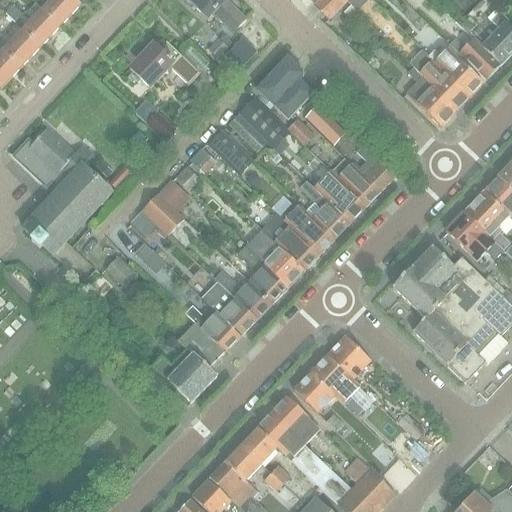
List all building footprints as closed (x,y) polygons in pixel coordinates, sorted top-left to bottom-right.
[(72,0),(53,0),(44,10),(62,26),(80,7),(72,0)] [(185,0),(207,21),(213,16),(225,27),(232,33),(245,21),(237,14),(222,0),(185,0)] [(345,2),(343,0),(318,0),(313,6),(314,7),(328,20),(345,2)] [(5,14),(15,23),(23,16),(13,6),(5,14)] [(44,10),(24,31),(42,47),(62,26),(44,10)] [(498,31),(481,49),(500,68),(511,55),(511,33),(503,25),(506,22),(499,15),(495,12),(487,20),(491,24),(498,31)] [(470,20),(461,29),(468,35),(476,27),(470,20)] [(24,31),(5,50),(23,66),(42,47),(24,31)] [(228,50),(233,44),(224,36),(220,41),(219,40),(209,52),(219,61),(229,50),(228,50)] [(224,58),(239,72),(257,54),(242,40),(224,58)] [(500,68),(481,49),(473,42),(465,49),(456,40),(449,47),(486,82),(500,68)] [(128,69),(150,90),(170,68),(187,85),(199,73),(167,44),(160,51),(151,44),(128,69)] [(23,66),(5,50),(0,55),(0,90),(0,91),(23,66)] [(469,100),(484,85),(448,50),(440,58),(434,51),(429,57),(428,58),(469,100)] [(413,69),(413,70),(456,114),(469,100),(428,58),(429,57),(423,52),(410,66),(413,69)] [(222,61),(218,66),(226,74),(230,69),(222,61)] [(286,61),(256,93),(287,122),(312,96),(298,83),(304,77),(286,61)] [(456,114),(413,70),(408,75),(417,84),(406,95),(416,105),(416,106),(441,130),(456,114)] [(254,100),(238,116),(267,143),(275,151),(291,135),(287,131),(254,100)] [(305,119),(320,133),(331,121),(317,107),(305,119)] [(176,131),(154,111),(143,122),(165,142),(176,131)] [(229,127),(257,153),(267,143),(238,116),(229,127)] [(287,131),(305,148),(315,137),(296,120),(287,131)] [(30,141),(14,159),(47,190),(52,185),(59,191),(50,201),(23,230),(33,240),(31,243),(39,251),(41,247),(53,258),(106,201),(112,195),(82,168),(92,157),(81,147),(73,156),(46,131),(34,144),(30,141)] [(138,133),(122,150),(129,157),(146,140),(138,133)] [(221,136),(210,148),(240,176),(251,164),(221,136)] [(354,164),(351,167),(367,184),(369,183),(381,194),(396,178),(363,146),(355,154),(366,164),(360,170),(354,164)] [(192,162),(201,172),(213,161),(204,151),(192,162)] [(332,174),(331,174),(344,187),(366,209),(374,201),(380,194),(368,183),(367,184),(351,167),(344,161),(332,174)] [(107,185),(115,193),(137,170),(129,163),(107,185)] [(511,163),(498,177),(511,190),(511,163)] [(98,171),(106,179),(113,172),(105,164),(98,171)] [(175,180),(187,193),(199,182),(187,168),(175,180)] [(331,174),(316,190),(335,210),(334,211),(350,225),(366,209),(344,187),(331,174)] [(511,190),(498,177),(483,194),(491,201),(509,219),(511,221),(511,190)] [(171,182),(158,196),(177,214),(177,213),(190,200),(171,182)] [(307,183),(299,190),(314,204),(306,213),(335,241),(350,225),(334,211),(328,204),(307,183)] [(499,230),(509,219),(491,201),(483,194),(476,201),(463,214),(496,246),(503,253),(510,245),(499,234),(501,232),(499,230)] [(158,196),(143,212),(157,225),(157,226),(169,238),(185,221),(177,213),(177,214),(158,196)] [(283,197),(271,210),(277,216),(279,219),(291,230),(291,229),(298,235),(320,257),(335,241),(306,213),(295,202),(292,206),(283,197)] [(157,225),(143,212),(130,224),(145,238),(157,226),(157,225)] [(487,255),(496,246),(463,214),(461,216),(445,233),(447,235),(467,254),(478,264),(487,255)] [(277,216),(261,231),(262,232),(282,251),(305,273),(320,257),(298,235),(291,229),(291,230),(279,219),(277,216)] [(262,232),(247,248),(266,265),(290,288),(305,273),(282,251),(262,232)] [(144,245),(133,255),(155,276),(165,266),(144,245)] [(496,246),(487,255),(495,262),(503,253),(496,246)] [(250,282),(249,283),(273,306),(290,288),(266,265),(247,248),(239,256),(258,274),(253,279),(250,277),(247,280),(250,282)] [(393,289),(425,320),(413,332),(466,383),(485,363),(478,356),(498,334),(500,337),(511,324),(511,306),(505,300),(462,258),(453,267),(434,249),(414,269),(413,268),(393,289)] [(105,270),(126,290),(138,278),(117,258),(105,270)] [(215,281),(219,285),(258,322),(273,306),(249,283),(243,290),(223,272),(215,281)] [(203,302),(219,317),(242,339),(258,322),(219,285),(203,302)] [(187,317),(197,326),(225,354),(225,353),(227,354),(242,339),(219,317),(213,324),(205,317),(203,318),(194,309),(187,317)] [(180,344),(187,351),(209,371),(225,354),(197,326),(180,344)] [(345,337),(327,356),(353,381),(371,362),(345,337)] [(209,371),(187,351),(171,368),(161,360),(153,368),(191,405),(217,378),(209,371)] [(327,356),(310,375),(334,398),(343,406),(349,398),(359,387),(353,381),(327,356)] [(334,398),(310,375),(293,391),(317,415),(334,398)] [(286,398),(272,413),(287,428),(304,446),(319,430),(286,398)] [(342,406),(355,418),(363,410),(349,398),(343,406),(342,406)] [(272,413),(257,429),(277,449),(343,511),(380,511),(395,496),(358,461),(345,474),(357,486),(352,491),(304,446),(287,428),(272,413)] [(342,426),(343,425),(333,416),(326,424),(339,436),(345,429),(342,426)] [(398,425),(416,441),(424,433),(406,416),(398,425)] [(262,465),(277,449),(257,429),(241,446),(262,465)] [(406,450),(421,464),(429,455),(415,441),(406,450)] [(245,483),(262,465),(241,446),(225,463),(245,483)] [(255,492),(245,483),(225,463),(208,480),(230,501),(241,511),(265,511),(250,497),(255,492)] [(278,467),(271,474),(284,485),(290,478),(278,467)] [(271,474),(264,483),(276,493),(282,487),(284,485),(271,474)] [(221,511),(220,511),(230,501),(208,480),(192,497),(207,511),(221,511)] [(508,511),(511,508),(511,494),(508,490),(485,504),(475,494),(457,511),(508,511)] [(303,511),(331,511),(317,498),(303,511)] [(201,511),(189,500),(177,511),(201,511)]
